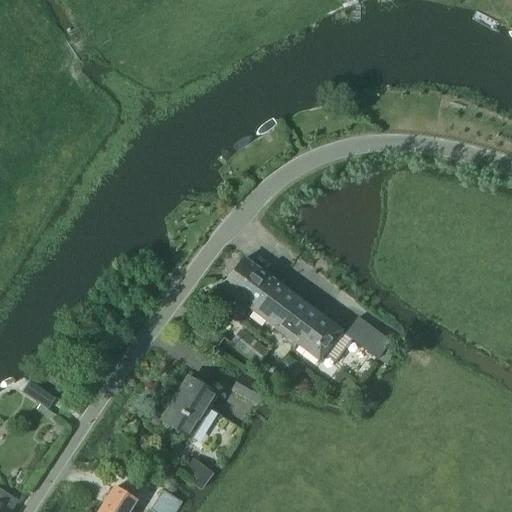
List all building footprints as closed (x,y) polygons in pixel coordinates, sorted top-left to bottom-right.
[(251,312),(273,282),(243,259),(221,289),(251,312)] [(273,282),(251,312),(318,361),(323,355),(334,364),(351,341),(344,336),(339,333),(340,332),(273,282)] [(377,361),(391,343),(357,318),(344,336),(351,341),(377,361)] [(255,363),(256,362),(265,350),(241,331),(231,344),(255,363)] [(241,373),(230,393),(253,405),(256,407),(267,388),(241,373)] [(190,440),(196,430),(216,396),(187,378),(160,422),(190,440)] [(213,475),(194,461),(181,479),(201,493),(213,475)] [(0,511),(10,511),(18,499),(0,489),(0,511)] [(128,511),(135,501),(113,489),(99,511),(128,511)] [(176,511),(182,504),(163,492),(151,511),(148,510),(147,511),(176,511)]
